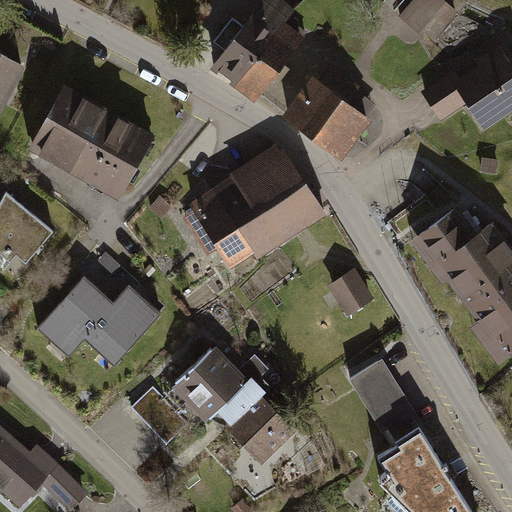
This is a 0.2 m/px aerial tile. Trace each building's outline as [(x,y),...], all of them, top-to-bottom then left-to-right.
[(262,0),(211,69),(256,102),(305,36),(286,22),(296,11),(282,0),(262,0)] [(456,8),(446,0),(409,0),(397,15),(418,33),(435,13),(444,21),(456,8)] [(511,57),(500,38),(421,89),(440,119),(464,103),(482,131),(511,111),(511,57)] [(0,114),(25,67),(0,53),(0,114)] [(336,156),(367,116),(307,69),(276,110),(336,156)] [(120,198),(154,136),(62,87),(28,149),(120,198)] [(253,254),(320,212),(274,141),(224,173),(225,175),(185,201),(191,210),(181,217),(206,256),(215,250),(224,264),(249,248),(253,254)] [(498,158),(483,156),(481,170),(496,173),(498,158)] [(52,231),(6,190),(0,201),(0,267),(6,261),(18,270),(52,231)] [(492,359),(511,344),(511,254),(486,218),(471,229),(451,201),(402,235),(434,280),(442,274),(470,314),(464,319),(492,359)] [(116,298),(136,275),(103,246),(82,269),(116,298)] [(341,312),(368,295),(350,266),(323,284),(341,312)] [(113,305),(83,278),(38,328),(68,355),(85,337),(113,305)] [(160,314),(129,286),(113,305),(85,337),(114,363),(160,314)] [(248,382),(214,345),(171,386),(205,422),(214,414),(248,382)] [(467,511),(416,431),(424,427),(385,362),(350,383),(389,447),(376,456),(388,476),(379,483),(409,511),(467,511)] [(301,463),(314,451),(263,398),(227,433),(260,467),(283,445),(301,463)] [(0,426),(0,498),(14,511),(40,482),(71,510),(89,490),(34,441),(26,450),(0,426)]
